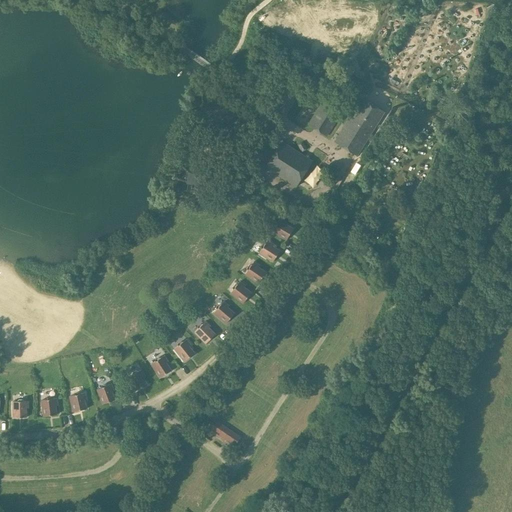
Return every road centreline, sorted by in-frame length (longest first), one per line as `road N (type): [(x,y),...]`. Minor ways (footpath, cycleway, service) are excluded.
road 1 (residential): [(281,272),(332,304),(338,318),(238,468)]
road 2 (residential): [(278,112),(348,164),(281,272)]
road 3 (unclassified): [(110,0),(278,112)]
road 4 (residential): [(281,272),(228,350),(148,408)]
road 5 (residential): [(0,480),(105,470),(124,452),(127,416)]
road 6 (residential): [(127,416),(57,436),(0,437)]
